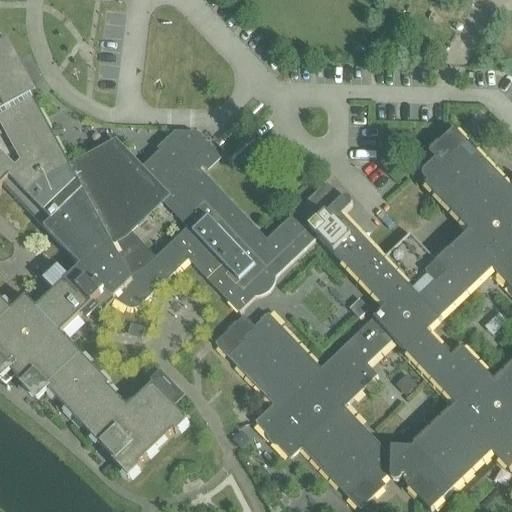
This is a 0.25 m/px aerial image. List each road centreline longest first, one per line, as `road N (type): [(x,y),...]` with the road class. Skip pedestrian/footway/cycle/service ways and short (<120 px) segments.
road 1 (unclassified): [(181,0),(264,89)]
road 2 (unclassified): [(131,121),(142,0)]
